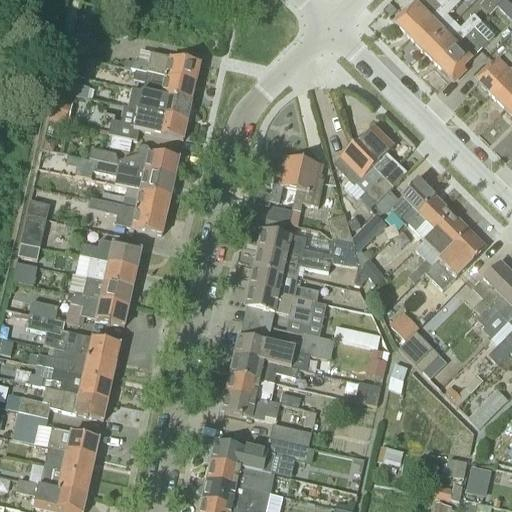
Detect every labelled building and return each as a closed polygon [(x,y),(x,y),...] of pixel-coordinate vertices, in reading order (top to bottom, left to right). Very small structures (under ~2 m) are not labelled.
[(393,27),(409,42),(450,0),(421,0),(416,6),(393,27)] [(456,0),(450,0),(409,42),(422,56),(443,35),(437,28),(461,4),(456,0)] [(504,2),(502,0),(486,0),(479,7),(489,17),(496,9),(504,2)] [(511,9),(504,2),(496,9),(511,24),(511,9)] [(390,6),(384,12),(391,18),(397,12),(390,6)] [(436,69),(467,39),(474,32),(480,25),(473,18),(460,31),(453,25),(443,35),(422,56),(436,69)] [(76,39),(86,41),(91,21),(81,19),(76,39)] [(474,32),(467,39),(436,69),(450,83),(481,52),(473,44),(480,38),(474,32)] [(86,41),(76,39),(67,37),(62,58),(66,58),(87,63),(92,43),(86,41)] [(168,60),(140,54),(137,64),(132,63),(130,72),(195,87),(200,66),(169,59),(168,60)] [(475,85),(490,100),(511,77),(511,59),(507,55),(497,63),(475,85)] [(88,63),(87,63),(66,58),(62,77),(84,82),(88,63)] [(195,87),(130,72),(130,73),(134,74),(132,83),(144,86),(141,94),(131,92),(191,106),(195,87)] [(504,113),(511,104),(511,77),(490,100),(504,113)] [(89,90),(65,84),(62,96),(86,102),(89,90)] [(191,106),(131,92),(127,111),(187,125),(191,106)] [(67,127),(72,108),(56,104),(52,124),(67,127)] [(182,145),(187,125),(127,111),(123,110),(117,140),(136,144),(138,134),(151,137),(151,138),(182,145)] [(351,150),(372,171),(391,190),(405,176),(387,159),(395,151),(372,128),(363,138),(351,150)] [(45,153),(53,155),(55,147),(47,145),(45,153)] [(95,164),(94,165),(174,182),(179,161),(149,155),(147,152),(145,150),(142,149),(139,151),(137,153),(137,156),(137,157),(117,164),(115,158),(90,152),(88,163),(95,164)] [(355,188),(363,196),(375,207),(391,190),(372,171),(351,150),(339,161),(332,168),(353,190),(355,188)] [(41,155),(39,162),(48,164),(49,157),(41,155)] [(296,193),(302,164),(279,159),(268,205),(278,208),(282,190),(296,193)] [(302,164),(296,193),(292,215),(289,229),(297,230),(301,207),(318,211),(322,187),(319,186),(322,178),(317,176),(319,167),(302,164)] [(170,201),(174,182),(94,165),(92,175),(128,183),(126,192),(170,201)] [(405,229),(407,227),(435,200),(417,182),(399,200),(401,203),(390,214),(405,229)] [(166,220),(170,201),(126,192),(124,200),(103,195),(101,205),(166,220)] [(375,207),(363,196),(358,201),(369,213),(375,207)] [(424,224),(434,234),(452,217),(435,200),(407,227),(414,234),(424,224)] [(90,203),(88,213),(116,219),(115,228),(130,232),(130,233),(161,240),(166,220),(101,205),(90,203)] [(26,220),(46,224),(49,209),(30,205),(26,220)] [(284,228),(289,229),(292,215),(268,209),(265,223),(284,228)] [(415,253),(425,264),(432,271),(468,234),(452,217),(434,234),(415,253)] [(353,249),(352,245),(344,218),(326,223),(331,243),(333,244),(353,249)] [(352,245),(353,249),(359,272),(369,263),(369,262),(361,254),(385,229),(376,219),(352,245)] [(46,224),(26,220),(20,247),(40,252),(46,224)] [(346,225),(350,234),(359,230),(355,221),(346,225)] [(264,232),(259,253),(305,263),(330,267),(357,271),(357,272),(359,272),(353,249),(333,244),(331,243),(328,259),(303,253),(306,242),(283,237),(284,228),(265,223),(264,232)] [(455,282),(468,269),(486,251),(468,234),(432,271),(414,289),(421,296),(445,272),(455,282)] [(79,260),(90,263),(137,273),(141,252),(100,244),(98,251),(82,248),(79,260)] [(40,252),(20,247),(17,261),(37,265),(40,252)] [(255,271),(283,278),(296,280),(297,281),(299,271),(328,277),(330,267),(305,263),(259,253),(255,271)] [(90,263),(86,281),(132,292),(137,273),(90,263)] [(369,263),(359,272),(363,285),(367,281),(374,290),(384,281),(369,263)] [(414,289),(432,271),(425,264),(407,282),(414,289)] [(476,324),(491,310),(511,288),(511,277),(499,265),(481,283),(482,283),(462,303),(480,320),(476,324)] [(36,271),(15,266),(11,285),(32,290),(36,271)] [(296,280),(283,278),(255,271),(251,291),(279,297),(293,300),(314,305),(316,305),(318,296),(294,290),(296,280)] [(363,285),(359,272),(357,272),(353,289),(359,290),(363,285)] [(128,310),(132,292),(86,281),(81,300),(128,310)] [(492,341),(511,321),(511,288),(491,310),(476,324),(492,341)] [(287,320),(287,322),(309,327),(314,305),(293,300),(279,297),(251,291),(246,311),(287,320)] [(128,310),(81,300),(72,298),(70,307),(69,307),(65,326),(81,330),(83,320),(124,330),(128,310)] [(5,313),(29,318),(55,324),(58,310),(8,299),(5,313)] [(405,345),(418,332),(401,315),(388,328),(405,345)] [(56,354),(116,367),(120,346),(91,340),(91,341),(62,335),(64,326),(55,324),(29,318),(25,332),(45,337),(42,351),(56,354)] [(511,321),(492,341),(489,344),(496,351),(487,360),(497,369),(511,354),(511,321)] [(332,344),(334,345),(377,353),(380,341),(335,331),(332,344)] [(415,336),(398,353),(422,377),(440,360),(415,336)] [(235,358),(289,370),(293,351),(269,345),(240,338),(235,358)] [(297,357),(330,364),(334,345),(332,344),(301,338),(297,357)] [(380,364),(382,355),(372,353),(370,362),(380,364)] [(27,367),(36,369),(53,373),(111,386),(116,367),(56,354),(54,362),(38,359),(29,357),(27,367)] [(235,358),(231,377),(273,387),(275,378),(294,382),(297,373),(306,375),(306,374),(289,370),(235,358)] [(440,360),(422,377),(422,378),(429,384),(447,367),(440,360)] [(402,384),(406,372),(394,368),(390,380),(388,392),(400,397),(402,384)] [(40,391),(51,393),(107,405),(111,386),(53,373),(51,383),(43,381),(40,391)] [(269,407),(273,387),(231,377),(227,397),(269,407)] [(476,379),(457,398),(462,403),(481,385),(476,379)] [(356,406),(376,411),(380,391),(359,386),(356,406)] [(462,403),(457,398),(449,391),(444,395),(457,408),(462,403)] [(103,424),(107,405),(51,393),(48,407),(21,401),(18,416),(47,422),(49,412),(60,414),(60,415),(74,418),(73,419),(103,424)] [(496,393),(468,422),(478,432),(507,404),(496,393)] [(269,407),(227,397),(223,416),(252,423),(263,425),(264,420),(276,423),(279,409),(269,407)] [(281,397),(279,409),(298,413),(301,401),(281,397)] [(11,399),(8,413),(18,416),(21,401),(11,399)] [(316,417),(302,414),(301,420),(304,421),(303,430),(312,432),(316,417)] [(18,416),(15,426),(15,428),(11,444),(19,445),(95,462),(99,441),(46,431),(47,422),(18,416)] [(311,437),(272,428),(268,443),(308,451),(311,437)] [(212,464),(270,478),(274,460),(304,467),(308,451),(268,443),(266,455),(216,444),(212,464)] [(47,452),(43,470),(90,481),(95,462),(19,445),(19,446),(47,452)] [(380,450),(376,465),(399,471),(403,456),(380,450)] [(463,483),(466,466),(447,463),(445,480),(463,483)] [(274,479),(270,478),(212,464),(208,483),(270,497),(274,479)] [(86,500),(90,481),(43,470),(39,489),(86,500)] [(470,471),(467,499),(487,501),(491,473),(470,471)] [(266,511),(270,497),(208,483),(203,502),(247,511),(266,511)] [(83,511),(86,500),(39,489),(38,489),(27,487),(20,485),(18,497),(37,501),(35,508),(53,511),(52,511),(83,511)] [(453,488),(452,493),(435,489),(432,501),(449,505),(450,504),(458,506),(462,489),(453,488)] [(247,511),(203,502),(201,511),(247,511)]
